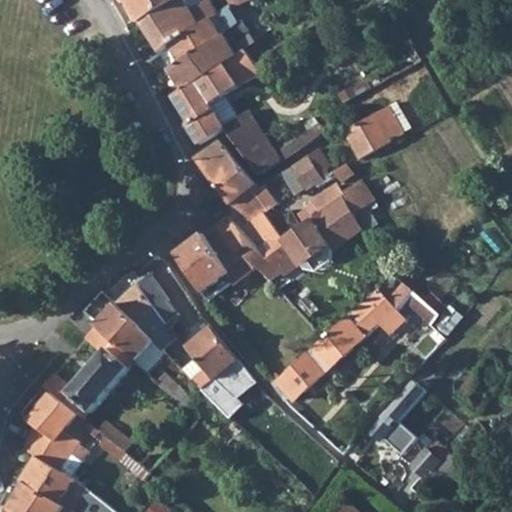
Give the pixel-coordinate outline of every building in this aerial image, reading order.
[(128,0),(144,22),(173,0),(128,0)] [(184,0),(173,0),(144,22),(161,51),(196,25),(213,17),(223,13),(221,7),(216,9),(209,1),(190,9),(184,0)] [(196,25),(161,51),(171,67),(223,32),(213,17),(196,25)] [(223,32),(171,67),(186,89),(223,64),(249,46),(245,40),(236,45),(232,40),(250,28),(245,19),(223,32)] [(186,89),(173,98),(202,143),(226,129),(211,105),(239,87),(223,64),(186,89)] [(389,105),(345,132),(361,159),(405,133),(389,105)] [(242,119),(226,129),(239,146),(254,137),(242,119)] [(254,137),(239,146),(261,174),(281,161),(287,159),(291,156),(286,147),(280,150),(267,129),(254,137)] [(231,204),(238,209),(254,219),(255,218),(258,216),(267,211),(254,194),(259,190),(258,186),(223,142),(197,158),(231,204)] [(319,150),(292,167),(304,186),(309,188),(312,186),(331,174),(325,167),(327,165),(319,150)] [(347,165),(336,171),(345,183),(356,176),(347,165)] [(363,180),(345,190),(350,201),(356,210),(376,201),(363,180)] [(251,260),(264,274),(282,265),(284,269),(336,242),(334,236),(362,222),(361,220),(356,210),(350,201),(285,234),(267,211),(258,216),(264,224),(261,226),(271,239),(258,246),(230,215),(217,225),(231,239),(251,260)] [(258,216),(255,218),(261,226),(264,224),(258,216)] [(217,225),(179,254),(205,292),(251,260),(231,239),(217,225)] [(389,265),(392,275),(402,269),(398,263),(389,246),(381,250),(389,265)] [(169,261),(159,267),(179,296),(188,290),(174,269),(169,261)] [(137,281),(161,314),(167,309),(163,303),(169,299),(151,273),(137,281)] [(137,281),(117,303),(141,326),(147,320),(155,331),(161,336),(166,332),(170,337),(175,333),(161,314),(137,281)] [(284,377),(276,386),(288,401),(294,396),(297,400),(342,359),(396,309),(381,291),(327,339),(284,377)] [(414,291),(404,303),(431,325),(434,327),(443,315),(414,291)] [(117,303),(99,324),(116,340),(137,359),(149,371),(168,352),(151,336),(141,326),(117,303)] [(147,320),(141,326),(151,336),(155,331),(147,320)] [(99,324),(90,334),(107,350),(116,340),(99,324)] [(214,325),(190,347),(208,369),(216,378),(241,359),(214,325)] [(431,325),(424,333),(441,346),(447,338),(434,327),(431,325)] [(70,392),(63,399),(99,428),(126,451),(135,440),(96,407),(137,359),(116,340),(107,350),(70,392)] [(167,369),(157,378),(192,411),(195,408),(190,402),(195,396),(167,369)] [(208,369),(195,380),(205,388),(216,378),(208,369)] [(279,373),(271,380),(276,386),(284,377),(279,373)] [(52,375),(45,383),(54,391),(63,399),(70,392),(52,375)] [(216,378),(205,388),(233,417),(244,405),(216,378)] [(414,382),(384,415),(395,425),(426,392),(414,382)] [(54,391),(30,420),(36,425),(69,449),(77,440),(72,435),(77,430),(88,440),(99,428),(63,399),(54,391)] [(36,425),(25,448),(38,455),(59,468),(69,449),(36,425)] [(77,440),(69,449),(82,458),(89,449),(77,440)] [(431,451),(418,466),(431,477),(443,462),(431,451)] [(59,468),(38,455),(22,479),(25,481),(69,505),(78,511),(86,511),(98,496),(80,481),(59,468)] [(147,457),(141,464),(147,468),(152,461),(147,457)] [(78,511),(69,505),(25,481),(7,511),(78,511)]
